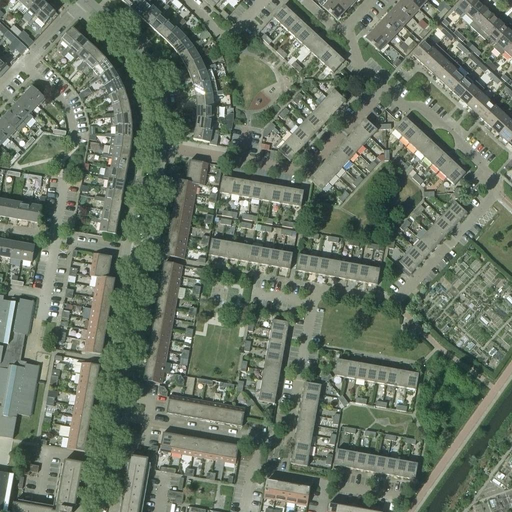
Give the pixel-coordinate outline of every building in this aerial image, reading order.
[(28,11),(38,0),(22,0),(20,3),(22,5),(28,11)] [(36,18),(48,6),(40,0),(38,0),(28,11),(35,17),(31,21),(34,24),(35,23),(38,20),(36,18)] [(130,9),(137,0),(123,0),(122,2),(130,9)] [(139,18),(141,19),(152,7),(150,5),(144,0),(137,0),(130,9),(139,18)] [(216,5),(210,0),(207,4),(213,9),(216,5)] [(344,13),(330,0),(322,8),(337,21),(344,13)] [(352,4),(347,0),(330,0),(344,13),(352,4)] [(419,11),(407,0),(402,0),(397,6),(411,19),(419,11)] [(427,2),(424,0),(407,0),(419,11),(427,2)] [(464,15),(477,2),(475,0),(463,0),(453,11),(461,19),(464,16),(464,15)] [(485,9),(477,2),(464,15),(464,16),(472,23),(485,9)] [(41,29),(55,13),(48,6),(36,18),(38,20),(35,23),(41,29)] [(280,26),(292,13),(284,6),(272,18),(280,26)] [(411,19),(397,6),(389,15),(403,28),(411,19)] [(149,27),(161,15),(159,13),(152,7),(141,19),(149,27)] [(157,34),(169,22),(162,16),(166,12),(163,9),(159,13),(161,15),(149,27),(157,34)] [(443,17),(448,12),(444,9),(439,14),(443,17)] [(477,34),(493,16),(485,9),(472,23),(469,26),(477,34)] [(228,16),(223,11),(220,15),(225,20),(228,16)] [(288,32),(299,20),(292,13),(280,26),(288,32)] [(438,23),(443,17),(439,14),(434,19),(438,23)] [(403,28),(389,15),(381,23),(395,36),(403,28)] [(485,41),(488,37),(501,24),(493,16),(477,34),(485,41)] [(295,39),(307,27),(299,20),(288,32),(295,39)] [(176,29),(175,28),(169,22),(157,34),(165,42),(176,29)] [(395,36),(381,23),(373,31),(388,44),(395,36)] [(173,49),(185,38),(178,31),(182,27),(179,24),(175,28),(176,29),(165,42),(172,48),(173,49)] [(496,45),(509,31),(501,24),(488,37),(496,45)] [(427,34),(432,29),(428,26),(424,31),(427,34)] [(303,46),(314,34),(307,27),(295,39),(303,46)] [(69,49),(81,36),(72,29),(61,41),(68,48),(64,52),(67,54),(68,54),(71,50),(69,49)] [(388,44),(373,31),(365,40),(379,53),(388,44)] [(422,40),(427,34),(424,31),(419,36),(422,40)] [(504,52),(511,43),(511,34),(509,31),(496,45),(492,48),(501,56),(504,52)] [(310,53),(321,41),(314,34),(303,46),(310,53)] [(77,56),(88,43),(81,36),(69,49),(71,50),(68,54),(74,60),(77,56)] [(192,47),(185,38),(173,49),(178,55),(179,58),(193,48),(192,47)] [(420,63),(436,46),(428,38),(412,56),(420,63)] [(318,60),(329,48),(321,41),(310,53),(318,60)] [(412,51),(417,46),(413,42),(408,48),(412,51)] [(85,63),(97,51),(88,43),(77,56),(83,61),(80,65),(83,68),(87,65),(85,63)] [(200,59),(194,50),(199,47),(196,44),(192,47),(193,48),(179,58),(183,63),(185,67),(200,59)] [(428,71),(444,53),(436,46),(420,63),(428,71)] [(325,67),(336,55),(329,48),(318,60),(325,67)] [(407,56),(412,51),(408,48),(403,53),(407,56)] [(93,71),(105,59),(97,51),(85,63),(87,65),(93,71)] [(436,78),(452,60),(444,53),(428,71),(436,78)] [(333,74),(344,62),(336,55),(325,67),(333,74)] [(99,78),(113,69),(105,59),(93,71),(97,77),(94,79),(96,83),(100,80),(99,78)] [(205,71),(205,69),(200,59),(185,67),(187,71),(190,77),(205,71)] [(396,68),(401,63),(397,59),(392,65),(396,68)] [(444,85),(457,72),(460,68),(452,60),(436,78),(444,85)] [(215,81),(211,71),(209,67),(205,69),(205,71),(190,77),(190,79),(193,87),(215,81)] [(119,80),(113,69),(99,78),(100,80),(105,87),(119,80)] [(452,93),(465,79),(457,72),(444,85),(452,93)] [(460,100),(472,86),(465,79),(452,93),(460,100)] [(125,91),(119,80),(105,87),(108,94),(103,97),(105,100),(110,99),(109,96),(125,91)] [(217,92),(215,81),(193,87),(195,98),(212,95),(212,93),(217,92)] [(468,107),(480,94),(484,90),(476,83),(472,86),(460,100),(468,107)] [(44,99),(32,88),(25,96),(37,107),(44,99)] [(129,102),(125,91),(109,96),(110,99),(112,107),(129,102)] [(346,102),(334,91),(326,98),(339,110),(346,102)] [(213,108),(212,97),(218,96),(217,92),(212,93),(212,95),(195,98),(197,109),(213,108)] [(476,115),(488,101),(480,94),(468,107),(476,115)] [(37,107),(25,96),(17,104),(29,115),(37,107)] [(339,110),(326,98),(319,106),(332,117),(339,110)] [(483,122),(496,108),(488,101),(476,115),(483,122)] [(131,114),(129,102),(112,107),(114,114),(109,115),(110,119),(115,119),(114,116),(131,114)] [(29,115),(17,104),(10,111),(22,123),(29,115)] [(332,117),(319,106),(312,113),(325,125),(332,117)] [(213,108),(197,109),(196,119),(213,120),(213,118),(218,119),(218,108),(213,108)] [(491,129),(504,116),(496,108),(483,122),(491,129)] [(22,123),(10,111),(3,119),(15,131),(22,123)] [(325,125),(312,113),(306,121),(318,132),(325,125)] [(132,126),(131,114),(114,116),(115,119),(110,119),(110,127),(115,127),(132,126)] [(499,137),(511,123),(511,122),(504,116),(491,129),(499,137)] [(212,131),(213,122),(218,123),(218,119),(213,118),(213,120),(196,119),(195,130),(212,133),(212,131)] [(401,138),(413,125),(405,118),(393,130),(401,138)] [(15,131),(3,119),(0,122),(0,131),(7,139),(15,131)] [(377,131),(365,120),(358,128),(370,139),(377,131)] [(318,132),(306,121),(299,128),(311,140),(318,132)] [(507,144),(511,139),(511,123),(499,137),(507,144)] [(409,144),(420,132),(413,125),(401,138),(409,144)] [(132,138),(132,126),(115,127),(116,134),(111,134),(111,139),(115,139),(115,137),(132,138)] [(311,140),(299,128),(292,136),(304,147),(311,140)] [(370,139),(358,128),(351,135),(363,147),(370,139)] [(216,147),(218,135),(217,135),(217,132),(212,131),(212,133),(195,130),(193,141),(209,144),(209,145),(216,147)] [(416,152),(428,139),(420,132),(409,144),(416,152)] [(363,147),(351,135),(344,143),(356,154),(363,147)] [(304,147),(292,136),(285,143),(297,155),(304,147)] [(131,150),(132,138),(115,137),(115,139),(111,139),(110,147),(131,150)] [(424,158),(435,146),(428,139),(416,152),(424,158)] [(297,155),(285,143),(277,151),(290,163),(297,155)] [(356,154),(344,143),(337,150),(349,161),(356,154)] [(431,166),(443,153),(435,146),(424,158),(431,166)] [(129,161),(131,150),(110,147),(108,156),(107,160),(112,160),(112,158),(129,161)] [(349,161),(337,150),(330,157),(342,169),(349,161)] [(438,172),(450,160),(443,153),(431,166),(438,172)] [(342,169),(330,157),(323,165),(335,176),(342,169)] [(127,172),(129,161),(112,158),(112,160),(111,169),(127,172)] [(446,179),(458,167),(450,160),(438,172),(446,179)] [(206,176),(208,165),(189,161),(187,172),(206,176)] [(335,176),(323,165),(316,172),(328,184),(335,176)] [(454,187),(465,174),(458,167),(446,179),(454,187)] [(125,183),(127,172),(111,169),(109,178),(104,177),(103,181),(108,182),(109,180),(125,183)] [(204,187),(206,176),(187,172),(186,183),(197,185),(197,186),(204,187)] [(328,184),(316,172),(309,180),(321,192),(328,184)] [(230,196),(233,179),(222,178),(219,194),(230,196)] [(240,198),(243,181),(233,179),(230,196),(240,198)] [(123,193),(125,183),(109,180),(108,182),(107,190),(123,193)] [(195,196),(197,186),(197,185),(186,183),(179,181),(177,193),(195,196)] [(250,200),(253,183),(243,181),(240,198),(250,200)] [(260,201),(263,185),(253,183),(250,200),(260,201)] [(270,203),(273,186),(263,185),(260,201),(270,203)] [(280,205),(283,188),(273,186),(270,203),(280,205)] [(290,207),(293,190),(283,188),(280,205),(290,207)] [(121,204),(123,193),(107,190),(105,199),(100,198),(99,202),(105,203),(105,201),(121,204)] [(301,209),(304,192),(293,190),(290,207),(301,209)] [(193,206),(195,196),(177,193),(175,203),(193,206)] [(0,217),(7,218),(9,202),(0,200),(0,217)] [(120,214),(121,204),(105,201),(105,203),(103,212),(120,214)] [(17,220),(20,204),(9,202),(7,218),(17,220)] [(191,217),(193,206),(175,203),(173,214),(191,217)] [(467,214),(455,203),(447,211),(460,222),(467,214)] [(28,222),(31,206),(20,204),(17,220),(28,222)] [(39,224),(42,208),(31,206),(28,222),(39,224)] [(118,225),(120,214),(103,212),(100,211),(98,220),(96,219),(96,223),(101,224),(101,222),(118,225)] [(453,230),(460,222),(447,211),(440,218),(453,230)] [(189,228),(191,217),(173,214),(171,225),(189,228)] [(453,230),(440,218),(434,226),(446,237),(453,230)] [(116,236),(118,225),(101,222),(101,224),(99,233),(116,236)] [(187,239),(189,228),(171,225),(169,235),(187,239)] [(446,237),(434,226),(427,233),(439,245),(446,237)] [(439,245),(427,233),(420,241),(432,252),(439,245)] [(186,249),(187,239),(169,235),(167,246),(186,249)] [(219,258),(222,242),(211,240),(208,257),(219,258)] [(0,257),(10,260),(13,243),(3,241),(0,255),(0,257)] [(432,252),(420,241),(413,248),(425,259),(432,252)] [(229,260),(232,244),(222,242),(219,258),(229,260)] [(21,262),(24,245),(13,243),(10,260),(21,262)] [(239,262),(242,245),(232,244),(229,260),(239,262)] [(32,264),(35,247),(24,245),(21,262),(32,264)] [(249,264),(252,247),(242,245),(239,262),(249,264)] [(183,260),(186,249),(167,246),(165,257),(183,260)] [(259,266),(262,249),(252,247),(249,264),(259,266)] [(425,259),(413,248),(406,256),(418,267),(425,259)] [(269,267),(272,251),(262,249),(259,266),(269,267)] [(279,269),(282,252),(272,251),(269,267),(279,269)] [(290,271),(293,254),(282,252),(279,269),(290,271)] [(110,269),(112,258),(94,255),(92,266),(110,269)] [(306,274),(309,257),(299,255),(296,272),(306,274)] [(418,267),(406,256),(399,263),(411,275),(418,267)] [(316,276),(319,259),(309,257),(306,274),(316,276)] [(327,278),(330,261),(319,259),(316,276),(327,278)] [(336,279),(339,263),(330,261),(327,278),(336,279)] [(180,278),(182,267),(164,263),(162,274),(180,278)] [(346,281),(349,264),(339,263),(336,279),(346,281)] [(356,283),(359,266),(349,264),(346,281),(356,283)] [(108,280),(108,279),(110,269),(92,266),(90,277),(97,278),(108,280)] [(367,285),(370,268),(359,266),(356,283),(367,285)] [(377,286),(380,270),(370,268),(367,285),(377,286)] [(185,290),(187,279),(180,278),(162,274),(160,285),(178,288),(185,290)] [(97,278),(95,288),(113,292),(115,280),(108,279),(108,280),(97,278)] [(177,299),(178,288),(160,285),(158,296),(177,299)] [(111,302),(113,292),(95,288),(93,299),(111,302)] [(0,403),(1,404),(1,408),(0,407),(0,437),(13,440),(18,415),(29,417),(29,418),(30,418),(30,417),(38,368),(39,368),(39,367),(38,367),(39,366),(38,366),(38,367),(26,365),(26,363),(18,362),(23,335),(26,336),(26,337),(27,337),(27,336),(33,303),(33,302),(33,301),(32,301),(32,302),(20,300),(19,304),(15,304),(16,299),(11,299),(11,303),(3,301),(4,297),(0,296),(0,403)] [(175,309),(177,299),(158,296),(157,306),(175,309)] [(110,313),(111,302),(93,299),(91,309),(110,313)] [(173,320),(175,309),(157,306),(155,317),(173,320)] [(108,324),(110,313),(91,309),(89,321),(108,324)] [(171,331),(173,320),(155,317),(153,328),(171,331)] [(106,334),(108,324),(89,321),(88,331),(106,334)] [(287,334),(289,323),(272,321),(270,331),(287,334)] [(169,342),(171,331),(153,328),(151,339),(169,342)] [(104,345),(106,334),(88,331),(86,342),(104,345)] [(285,344),(287,334),(270,331),(269,341),(285,344)] [(167,353),(169,342),(151,339),(149,349),(167,353)] [(283,354),(285,344),(269,341),(267,351),(283,354)] [(102,356),(104,345),(86,342),(84,353),(102,356)] [(165,363),(167,353),(149,349),(147,360),(165,363)] [(282,365),(283,354),(267,351),(265,362),(282,365)] [(164,373),(165,363),(147,360),(145,370),(164,373)] [(345,378),(348,362),(337,360),(334,377),(345,378)] [(280,374),(282,365),(265,362),(263,371),(280,374)] [(355,380),(358,364),(348,362),(345,378),(355,380)] [(98,378),(100,367),(82,364),(80,375),(98,378)] [(365,382),(368,366),(358,364),(355,380),(365,382)] [(375,384),(378,367),(368,366),(365,382),(375,384)] [(385,386),(388,369),(378,367),(375,384),(385,386)] [(395,388),(398,371),(388,369),(385,386),(395,388)] [(162,385),(164,373),(145,370),(143,382),(162,385)] [(278,384),(280,374),(263,371),(262,381),(278,384)] [(405,389),(408,373),(398,371),(395,388),(405,389)] [(416,391),(419,375),(408,373),(405,389),(416,391)] [(96,389),(98,378),(80,375),(78,386),(96,389)] [(276,394),(278,384),(262,381),(260,391),(276,394)] [(319,397),(321,386),(305,383),(303,394),(319,397)] [(94,399),(96,389),(78,386),(76,396),(94,399)] [(275,405),(276,394),(260,391),(258,402),(275,405)] [(318,407),(319,397),(303,394),(301,404),(318,407)] [(92,410),(94,399),(76,396),(74,407),(92,410)] [(177,416),(181,398),(169,396),(166,415),(177,416)] [(188,418),(191,400),(181,398),(177,416),(188,418)] [(199,420),(202,402),(191,400),(188,418),(199,420)] [(209,422),(212,404),(202,402),(199,420),(209,422)] [(220,424),(223,406),(212,404),(209,422),(220,424)] [(316,417),(318,407),(301,404),(299,414),(316,417)] [(231,426),(234,408),(223,406),(220,424),(231,426)] [(91,421),(92,410),(74,407),(72,417),(91,421)] [(242,428),(245,410),(234,408),(231,426),(242,428)] [(314,427),(316,417),(299,414),(297,424),(314,427)] [(89,431),(91,421),(72,417),(70,428),(89,431)] [(312,437),(314,427),(297,424),(296,434),(312,437)] [(87,442),(89,431),(70,428),(69,439),(87,442)] [(171,454),(174,436),(163,434),(160,452),(171,454)] [(311,447),(312,437),(296,434),(294,444),(311,447)] [(181,456),(184,437),(174,436),(171,454),(181,456)] [(192,458),(195,439),(184,437),(181,456),(192,458)] [(85,453),(87,442),(69,439),(67,450),(85,453)] [(203,459),(206,441),(195,439),(192,458),(203,459)] [(213,461),(217,443),(206,441),(203,459),(213,461)] [(224,463),(227,445),(217,443),(213,461),(224,463)] [(309,457),(311,447),(294,444),(292,454),(309,457)] [(235,465),(238,447),(227,445),(224,463),(235,465)] [(344,469),(347,452),(336,450),(334,467),(344,469)] [(354,470),(357,454),(347,452),(344,469),(354,470)] [(307,468),(309,457),(292,454),(290,465),(307,468)] [(364,472),(367,455),(357,454),(354,470),(364,472)] [(374,474),(377,457),(367,455),(364,472),(374,474)] [(139,511),(147,464),(148,460),(130,456),(120,511),(139,511)] [(384,476),(387,459),(377,457),(374,474),(384,476)] [(394,477),(397,461),(387,459),(384,476),(394,477)] [(75,511),(79,487),(83,464),(65,461),(55,511),(53,511),(13,504),(11,511),(72,511),(73,511),(75,511)] [(404,479),(407,463),(397,461),(394,477),(404,479)] [(415,481),(418,464),(407,463),(404,479),(415,481)] [(29,472),(37,474),(38,467),(24,465),(23,475),(29,476),(29,472)] [(0,511),(7,511),(11,495),(14,476),(0,473),(0,511)] [(274,501),(277,483),(266,481),(263,499),(274,501)] [(285,503),(288,485),(277,483),(274,501),(285,503)] [(296,505),(299,487),(288,485),(285,503),(296,505)] [(307,507),(310,491),(310,489),(299,487),(296,505),(307,507)] [(182,505),(183,494),(181,494),(177,493),(176,493),(168,492),(167,498),(175,500),(174,504),(182,505)]
